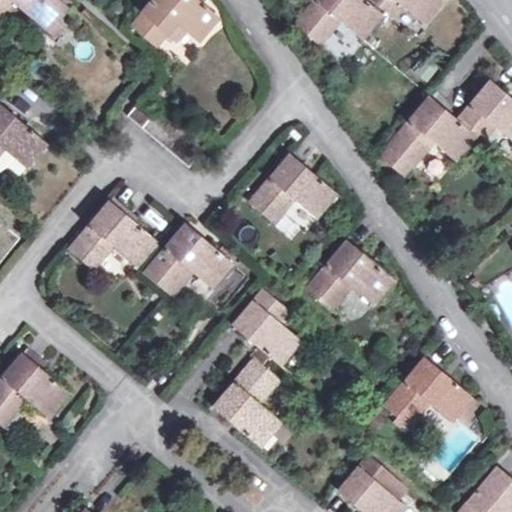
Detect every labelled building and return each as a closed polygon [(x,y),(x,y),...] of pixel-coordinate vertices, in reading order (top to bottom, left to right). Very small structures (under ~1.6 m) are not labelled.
[(69,7),(61,0),(0,0),(0,17),(12,2),(55,38),(66,25),(59,19),(69,7)] [(218,17),(197,0),(151,0),(131,24),(156,46),(176,23),(198,41),(218,17)] [(365,0),(314,0),(294,24),(319,45),(339,21),(361,40),(383,14),(365,0)] [(442,0),(371,0),(391,16),(401,5),(423,23),(442,0)] [(511,98),(490,80),(460,117),(484,138),(494,126),(511,141),(511,98)] [(453,116),(429,97),(388,145),(389,146),(381,156),(403,174),(411,165),(413,166),(433,141),(456,161),(477,136),(453,116)] [(155,109),(142,98),(127,115),(131,118),(140,126),(155,109)] [(155,109),(140,126),(151,136),(163,145),(175,156),(187,167),(210,140),(198,131),(185,120),(173,110),(162,100),(155,109)] [(46,142),(0,104),(0,151),(3,148),(26,168),(46,142)] [(336,193),(291,155),(250,202),(275,224),(295,200),(316,217),(336,193)] [(156,240),(109,201),(68,250),(93,271),(113,247),(135,265),(156,240)] [(232,263),(186,224),(145,273),(169,294),(189,270),(211,288),(232,263)] [(394,279),(347,241),(306,290),(331,310),(351,286),(374,305),(394,279)] [(211,288),(203,299),(220,313),(250,277),(232,263),(211,288)] [(263,289),(232,325),(279,365),(301,340),(279,321),(288,309),(263,289)] [(68,392),(23,353),(0,379),(0,426),(1,427),(16,410),(25,399),(46,417),(68,392)] [(472,396),(425,357),(385,406),(409,427),(429,404),(451,421),(472,396)] [(279,380),(255,359),(214,408),(260,448),(282,423),(259,403),(279,380)] [(394,476),(369,454),(338,490),(363,511),(400,511),(405,506),(384,489),(394,476)] [(511,511),(511,478),(497,466),(459,511),(511,511)]
